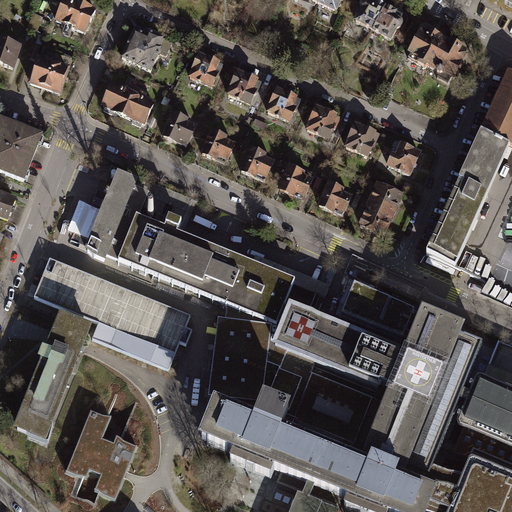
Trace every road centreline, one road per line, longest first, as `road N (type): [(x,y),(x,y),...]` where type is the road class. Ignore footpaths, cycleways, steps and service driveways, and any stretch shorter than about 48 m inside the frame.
road 1 (residential): [(73,126),(400,275)]
road 2 (residential): [(128,2),(454,147)]
road 3 (residential): [(0,310),(73,126)]
road 4 (residential): [(400,275),(454,147)]
road 5 (residential): [(73,126),(128,2)]
road 6 (residential): [(400,275),(511,324)]
